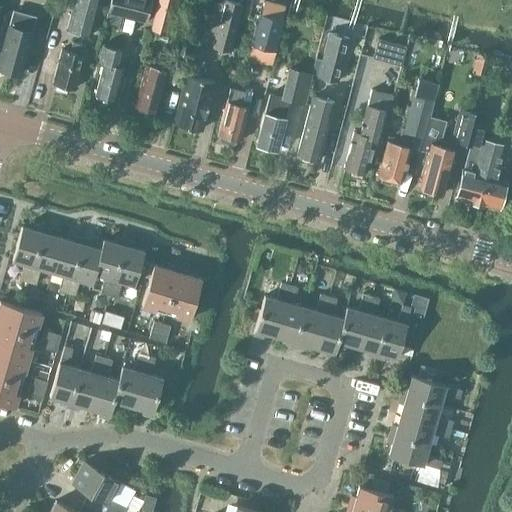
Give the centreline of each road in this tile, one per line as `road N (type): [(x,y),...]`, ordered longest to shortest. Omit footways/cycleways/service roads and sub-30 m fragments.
road 1 (tertiary): [(511,262),(1,125)]
road 2 (residential): [(315,491),(342,392),(334,380),(287,368),(272,375),(243,470)]
road 3 (residential): [(243,470),(119,434),(42,441)]
